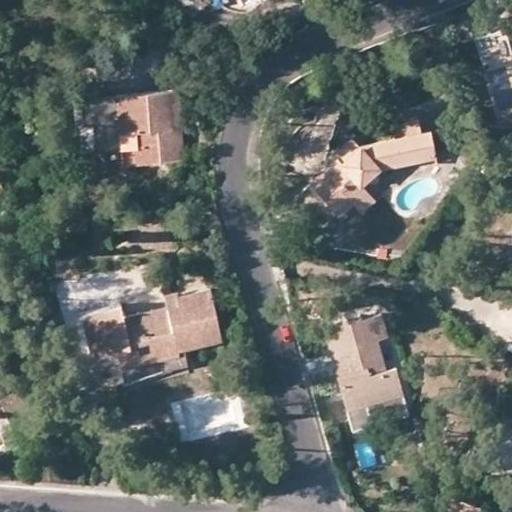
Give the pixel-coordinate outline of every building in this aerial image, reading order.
[(511,55),(504,29),(475,38),(484,69),(511,60),(511,55)] [(184,157),(177,91),(118,97),(118,98),(84,101),(79,107),(81,122),(86,127),(92,126),(93,147),(100,153),(124,150),(125,163),(184,157)] [(336,158),(310,182),(341,215),(354,204),(362,213),(377,199),(363,185),(378,170),(435,159),(430,132),(421,133),(418,121),(392,126),(395,138),(359,146),(341,163),(336,158)] [(332,155),(336,158),(341,163),(359,146),(351,138),(332,155)] [(511,238),(511,216),(506,214),(498,233),(511,238)] [(221,340),(209,287),(166,298),(168,308),(123,317),(121,307),(82,316),(92,356),(118,350),(122,369),(153,362),(156,374),(164,370),(172,368),(178,368),(181,368),(177,350),(183,349),(221,340)] [(347,400),(350,411),(354,426),(374,420),(373,415),(409,405),(398,370),(388,373),(379,342),(389,338),(383,317),(362,323),(361,318),(326,328),(347,400)] [(177,350),(181,368),(187,367),(183,349),(177,350)] [(156,374),(153,362),(122,369),(128,393),(140,388),(152,383),(166,380),(181,376),(189,375),(187,367),(181,368),(178,368),(172,368),(164,370),(156,374)] [(374,420),(354,426),(356,433),(412,417),(409,405),(373,415),(374,420)] [(481,511),(482,509),(452,500),(448,511),(481,511)]
